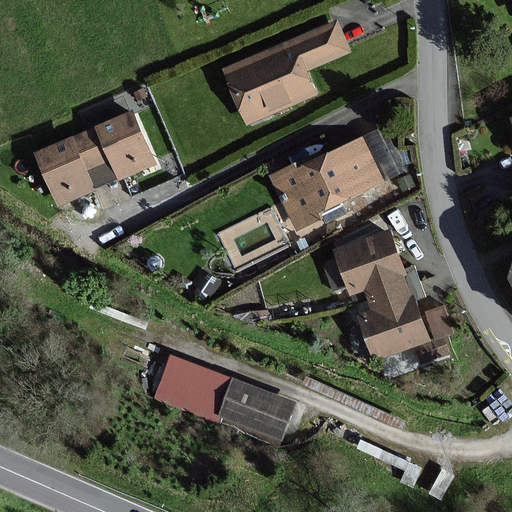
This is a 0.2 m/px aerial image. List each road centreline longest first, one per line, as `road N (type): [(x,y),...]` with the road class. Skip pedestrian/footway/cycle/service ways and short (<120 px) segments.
road 1 (residential): [(428,0),(438,184),(474,290),(511,346)]
road 2 (track): [(179,348),(396,436),(477,449),(511,443)]
